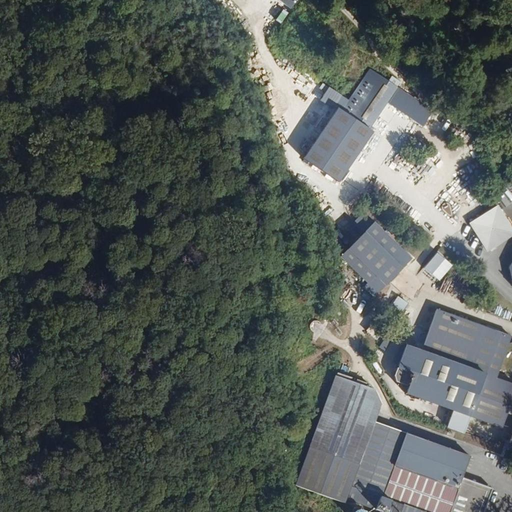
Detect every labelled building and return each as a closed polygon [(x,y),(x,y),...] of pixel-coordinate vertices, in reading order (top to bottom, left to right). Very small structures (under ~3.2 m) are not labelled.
[(277,0),(290,10),(298,0),(277,0)] [(283,9),(276,20),(281,24),(289,13),(283,9)] [(389,80),(370,68),(349,100),(329,87),(320,100),(337,111),(304,158),(339,182),(374,131),(371,129),(388,103),(422,125),(432,110),(398,86),(401,82),(392,76),(389,80)] [(511,106),(511,81),(508,80),(498,84),(494,94),(497,105),(508,108),(511,106)] [(511,235),(511,230),(496,206),(468,224),(486,252),(511,235)] [(413,259),(376,222),(342,256),(368,283),(362,289),(373,299),(413,259)] [(438,253),(424,269),(440,282),(454,266),(438,253)] [(397,316),(407,303),(396,296),(387,308),(397,316)] [(511,384),(495,378),(509,336),(436,309),(420,351),(404,345),(393,376),(395,382),(408,387),(405,394),(452,411),(447,424),(464,430),(469,417),(500,429),(511,395),(511,384)] [(315,331),(318,323),(308,319),(305,327),(315,331)] [(469,455),(372,419),(380,397),(333,380),(296,477),(373,505),(371,511),(479,511),(488,489),(461,478),(469,455)] [(469,466),(465,473),(480,480),(483,473),(469,466)]
